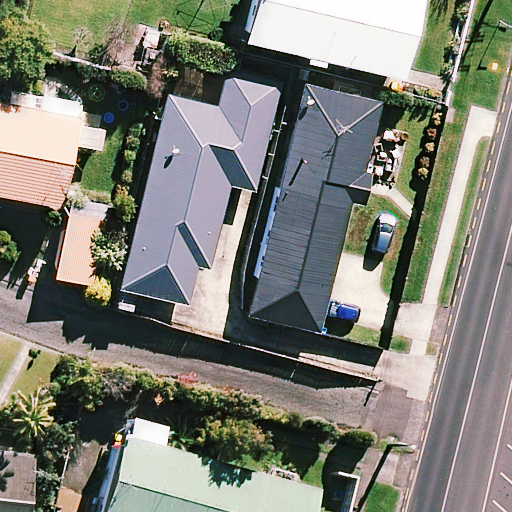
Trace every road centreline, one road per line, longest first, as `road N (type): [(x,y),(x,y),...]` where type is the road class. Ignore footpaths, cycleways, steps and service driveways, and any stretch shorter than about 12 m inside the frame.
road 1 (residential): [(0,308),(163,362),(462,435)]
road 2 (tertiary): [(511,239),(462,435)]
